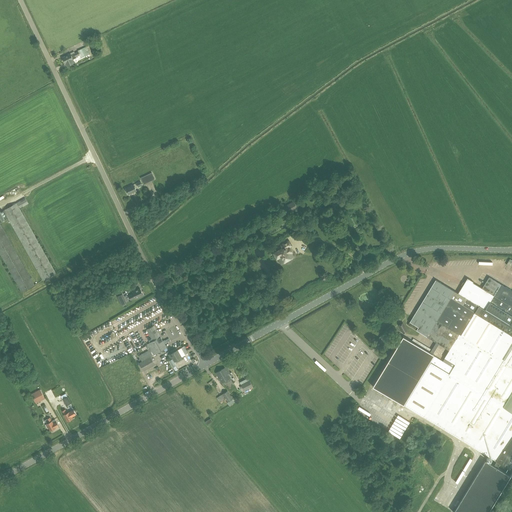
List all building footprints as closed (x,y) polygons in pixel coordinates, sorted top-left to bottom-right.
[(102,50),(99,42),(94,44),(97,52),(102,50)] [(75,57),(79,56),(80,55),(81,58),(90,54),(87,47),(86,47),(78,50),(78,51),(73,53),(70,54),(73,59),(74,59),(74,58),(75,57)] [(73,59),(70,54),(70,53),(63,57),(67,66),(75,63),(73,59)] [(141,178),(142,180),(144,184),(155,179),(152,172),(141,178)] [(129,195),(136,191),(133,185),(126,188),(129,195)] [(4,210),(43,280),(56,273),(18,206),(19,206),(20,208),(28,203),(25,198),(4,210)] [(288,214),(298,208),(293,201),(283,207),(288,214)] [(0,254),(21,292),(34,285),(0,224),(0,254)] [(289,258),(294,256),(292,253),(292,252),(289,247),(292,245),(289,241),(281,245),(282,248),(274,253),(277,258),(278,257),(281,263),(285,261),(286,261),(287,261),(288,261),(289,261),(289,260),(289,259),(289,258)] [(430,352),(403,336),(373,386),(404,405),(405,403),(406,403),(405,405),(497,461),(500,463),(510,469),(511,466),(511,290),(489,277),(482,288),(473,283),(474,282),(467,278),(458,293),(436,279),(412,318),(408,325),(436,342),(430,352)] [(133,292),(132,292),(133,294),(129,296),(131,300),(135,298),(136,298),(143,295),(140,288),(136,290),(132,291),(133,292)] [(117,296),(121,306),(127,303),(123,294),(117,296)] [(398,325),(403,333),(408,330),(403,322),(398,325)] [(161,337),(154,325),(153,326),(147,330),(151,339),(148,340),(150,343),(147,344),(147,345),(146,345),(145,346),(148,350),(139,356),(142,362),(139,363),(144,371),(155,365),(151,357),(151,356),(153,355),(156,354),(167,348),(161,337)] [(168,355),(170,359),(172,358),(174,361),(182,357),(178,350),(176,351),(175,349),(171,351),(172,353),(168,355)] [(220,370),(226,381),(231,378),(228,374),(230,373),(227,367),(220,370)] [(226,381),(220,370),(216,373),(221,383),(226,381)] [(249,380),(241,384),(244,391),(253,386),(249,380)] [(228,391),(223,394),(217,398),(220,402),(226,398),(228,402),(233,399),(228,391)] [(66,406),(71,403),(67,397),(62,399),(66,406)] [(369,417),(371,411),(358,405),(356,411),(369,417)] [(67,421),(73,418),(69,412),(67,413),(65,409),(62,411),(64,415),(67,421)] [(56,427),(59,426),(56,421),(53,423),(52,421),(50,418),(45,420),(47,424),(46,424),(47,428),(48,427),(50,431),(56,428),(56,427)] [(390,424),(386,429),(398,436),(399,433),(398,433),(400,430),(390,424)] [(500,463),(497,461),(494,465),(485,460),(453,511),(488,511),(511,475),(498,467),(500,463)]
